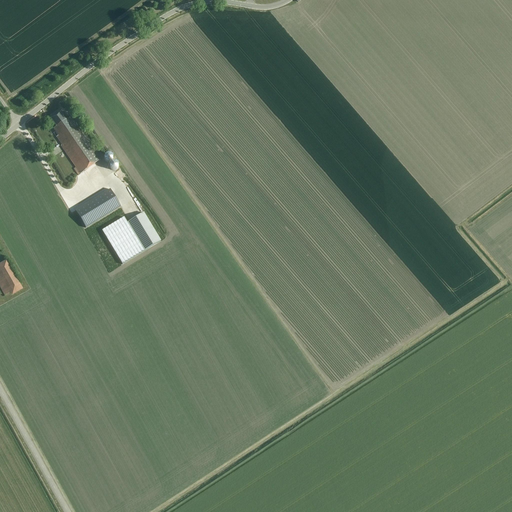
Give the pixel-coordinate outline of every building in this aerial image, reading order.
[(60,112),(50,119),(56,126),(53,128),(55,132),(58,136),(56,137),(59,141),(62,145),(61,146),(76,167),(80,174),(101,159),(73,119),(72,119),(70,117),(66,120),(60,112)] [(105,156),(104,158),(105,160),(106,161),(107,162),(109,162),(110,162),(112,161),(112,159),(112,157),(112,156),(111,155),(109,154),(107,154),(106,155),(105,156)] [(110,164),(110,166),(110,168),(111,169),(113,170),(114,170),(116,170),(117,169),(118,167),(118,165),(117,164),(116,162),(114,162),(113,162),(111,163),(110,164)] [(111,189),(75,210),(86,227),(121,206),(111,189)] [(124,217),(102,230),(123,264),(161,241),(144,212),(128,222),(124,217)] [(6,260),(0,263),(0,275),(8,289),(10,293),(12,296),(23,289),(6,260)]
